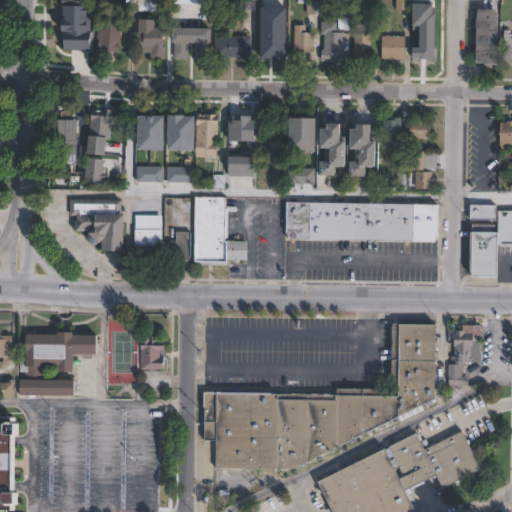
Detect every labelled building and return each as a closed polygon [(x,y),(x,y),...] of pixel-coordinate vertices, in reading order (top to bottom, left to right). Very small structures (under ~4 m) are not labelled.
[(258,0),(258,11),(242,11),(242,0),(258,0)] [(410,0),(410,11),(396,11),(396,0),(410,0)] [(498,14),(497,66),(484,66),(484,64),(475,64),(476,11),(476,10),(496,11),(497,11),(497,14),(498,14)] [(156,20),(156,29),(167,29),(167,60),(152,60),(152,53),(144,53),(144,50),(138,50),(138,43),(139,43),(139,20),(156,20)] [(347,34),(346,64),(335,64),(335,62),(321,61),(321,50),(324,50),(325,35),(323,35),(323,22),(339,23),(338,34),(347,34)] [(124,26),(121,54),(93,52),(96,23),(124,26)] [(308,26),(308,33),(315,33),(315,63),(293,63),(293,49),(295,49),(295,26),(308,26)] [(211,44),(211,60),(195,60),(195,44),(190,44),(190,60),(175,60),(175,44),(174,44),(174,29),(214,30),(214,44),(211,44)] [(511,66),(501,66),(502,31),(509,31),(509,34),(511,34),(511,66)] [(282,58),(282,34),(261,34),(261,58),(282,58)] [(372,66),(355,66),(356,34),(373,35),(372,66)] [(252,57),(215,57),(215,37),(252,37),(252,57)] [(407,37),(406,61),(400,61),(400,62),(390,62),(390,60),(383,60),(384,37),(407,37)] [(73,104),(77,121),(80,121),(78,165),(58,164),(60,121),(64,121),(60,107),(73,104)] [(118,111),(118,117),(114,116),(112,140),(90,138),(93,111),(104,112),(104,109),(118,111)] [(136,149),(163,149),(163,114),(136,114),(136,149)] [(193,114),(167,114),(167,150),(193,150),(193,114)] [(220,116),(219,160),(207,160),(207,158),(196,158),(197,115),(220,116)] [(244,115),(244,117),(251,117),(251,145),(229,145),(229,115),(244,115)] [(403,119),(403,124),(406,124),(405,135),(403,135),(402,145),(394,145),(394,146),(384,146),(385,120),(394,121),(394,118),(403,119)] [(433,122),(432,140),(418,140),(418,142),(411,142),(412,122),(418,122),(418,118),(427,118),(427,122),(433,122)] [(313,122),(313,131),(314,131),(314,142),(291,142),(292,128),(293,128),(293,119),(314,119),(313,122)] [(511,122),(511,149),(508,149),(508,152),(503,152),(503,149),(502,149),(502,123),(509,123),(509,122),(511,122)] [(345,126),(345,143),(350,143),(350,169),(339,169),(339,178),(323,178),(323,163),(327,163),(327,151),(325,151),(325,131),(332,131),(332,126),(345,126)] [(376,127),(376,144),(381,144),(380,169),(369,169),(369,179),(353,178),(353,163),(365,164),(365,152),(355,152),(355,132),(362,132),(362,126),(376,127)] [(426,152),(426,154),(438,154),(438,170),(427,170),(427,171),(412,171),(412,152),(426,152)] [(107,175),(107,179),(103,178),(103,185),(85,184),(87,159),(105,161),(104,175),(107,175)] [(138,181),(162,181),(162,165),(138,165),(138,181)] [(192,166),(166,166),(166,181),(192,181),(192,166)] [(288,167),(288,183),(313,183),(313,167),(288,167)] [(436,179),(436,183),(434,183),(434,190),(417,190),(417,173),(434,173),(434,178),(436,179)] [(224,196),(194,195),(193,261),(226,261),(226,258),(247,259),(247,240),(224,239),(224,196)] [(127,217),(126,253),(103,252),(103,245),(100,244),(95,248),(87,239),(93,233),(93,232),(86,231),(86,233),(77,233),(77,223),(78,223),(78,217),(70,217),(71,200),(124,201),(123,217),(127,217)] [(439,204),(439,233),(436,233),(436,239),(288,237),(288,231),(286,231),(286,201),(439,204)] [(511,242),(499,242),(499,272),(474,272),(474,232),(498,232),(498,219),(469,219),(469,204),(470,204),(497,204),(497,210),(511,210),(511,242)] [(159,228),(159,229),(163,229),(163,265),(133,265),(132,265),(132,214),(159,214),(159,228)] [(189,262),(174,262),(175,231),(189,231),(189,262)] [(440,323),(438,397),(367,433),(331,451),(296,469),(216,468),(217,440),(205,440),(205,424),(206,394),(206,392),(340,395),(340,389),(395,390),(396,322),(397,322),(434,323),(440,323)] [(483,325),(483,362),(476,362),(476,365),(472,365),(472,362),(465,362),(464,376),(463,376),(462,385),(456,385),(456,391),(450,391),(450,377),(450,364),(459,364),(459,362),(456,362),(456,360),(452,360),(452,353),(455,353),(455,344),(449,344),(449,330),(449,329),(458,329),(458,330),(464,330),(465,324),(483,325)] [(15,334),(14,344),(11,344),(11,357),(0,357),(0,331),(2,331),(2,334),(14,334),(15,334)] [(100,334),(100,338),(100,351),(100,354),(99,354),(76,353),(76,355),(76,371),(58,371),(58,367),(43,367),(43,379),(77,379),(77,395),(75,395),(75,399),(21,398),(21,395),(22,395),(22,379),(27,379),(27,355),(28,333),(60,334),(60,331),(75,331),(75,333),(100,334)] [(156,336),(156,340),(167,340),(166,350),(162,350),(162,356),(165,356),(165,369),(141,369),(142,335),(156,336)] [(0,396),(13,396),(13,381),(0,380),(0,396)] [(0,414),(24,414),(24,420),(28,420),(28,432),(23,432),(23,448),(27,452),(27,478),(23,482),(23,491),(27,491),(27,502),(23,502),(23,509),(0,508),(0,414)] [(472,445),(484,469),(443,490),(436,476),(435,476),(409,490),(419,511),(336,511),(321,482),(340,472),(419,432),(428,450),(465,431),(472,445)]
